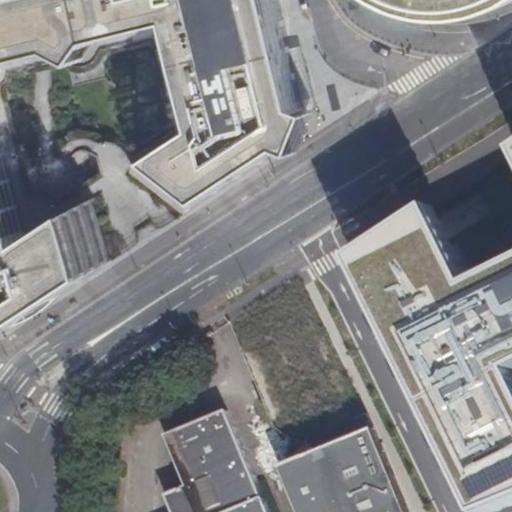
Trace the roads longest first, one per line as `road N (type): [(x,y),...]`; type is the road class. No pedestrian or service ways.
road 1 (primary): [(455,93),(42,355),(0,405)]
road 2 (primary): [(36,487),(58,409),(98,360),(317,214)]
road 3 (residential): [(448,511),(317,214)]
road 4 (primary): [(317,214),(511,91)]
road 5 (residential): [(455,93),(358,45),(334,27),(319,0)]
